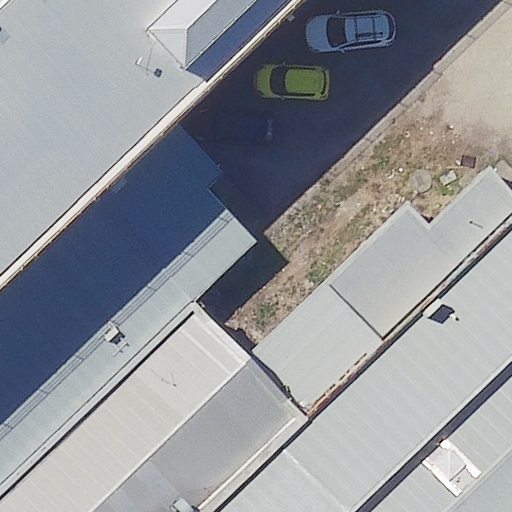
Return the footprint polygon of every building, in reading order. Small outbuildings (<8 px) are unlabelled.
[(264,0),(0,0),(0,249),(17,232),(210,51),(264,0)] [(510,0),(264,0),(210,51),(325,173),(510,0)] [(485,215),(511,243),(511,188),(484,214),(485,215)] [(230,451),(170,511),(498,511),(511,499),(511,243),(486,216),(485,215),(230,451)] [(17,232),(0,249),(0,494),(135,357),(138,354),(17,232)] [(135,357),(0,494),(0,511),(170,511),(230,451),(138,354),(135,357)]
